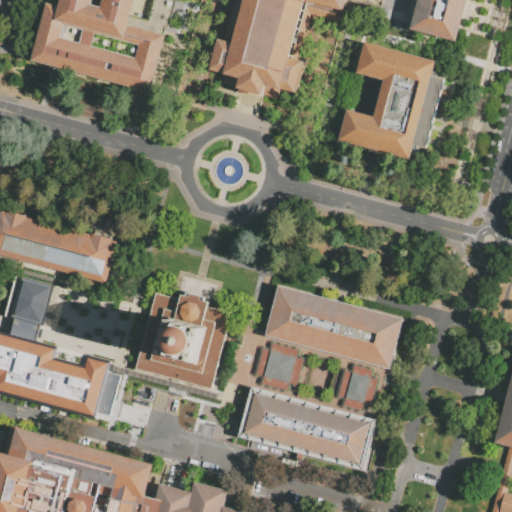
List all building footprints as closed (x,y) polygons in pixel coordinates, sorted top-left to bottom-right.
[(143,0),(136,28),(166,36),(151,94),(33,62),(48,6),(60,9),(62,0),(143,0)] [(347,0),(344,14),(345,14),(342,25),(312,17),(300,63),(304,64),(297,96),(282,92),(279,100),(264,96),(264,97),(245,96),(238,91),(238,89),(223,85),(225,76),(211,73),(219,40),(228,42),(239,0),(347,0)] [(452,41),(462,0),(413,0),(406,29),(452,41)] [(358,75),(367,44),(437,63),(432,78),(445,81),(427,151),(418,148),(416,152),(414,151),(411,162),(340,143),(348,112),(374,119),(383,82),(358,75)] [(0,217),(5,215),(117,246),(107,285),(0,256),(0,217)] [(0,388),(0,329),(4,331),(19,275),(47,283),(32,339),(107,359),(93,414),(0,388)] [(277,284),(400,317),(387,367),(264,334),(277,284)] [(153,293),(177,299),(178,295),(183,296),(184,291),(194,293),(204,296),(203,302),(206,303),(205,308),(229,314),(209,389),(133,368),(153,293)] [(268,349),(270,342),(296,349),(294,357),(301,359),(294,384),(287,382),(285,389),(260,383),(262,375),(254,373),(261,348),(268,349)] [(350,371),(352,364),(370,369),(368,376),(376,378),(369,404),(361,402),(359,409),(341,404),(343,397),(335,395),(342,369),(350,371)] [(511,371),(511,447),(507,446),(493,442),(511,371)] [(251,388),(373,420),(360,469),(238,436),(251,388)] [(151,461),(142,497),(154,500),(160,501),(157,511),(0,511),(0,452),(8,454),(15,426),(151,461)] [(489,511),(507,446),(511,447),(511,511),(489,511)] [(157,511),(160,501),(154,500),(158,483),(189,491),(192,480),(228,489),(224,506),(250,511),(157,511)]
